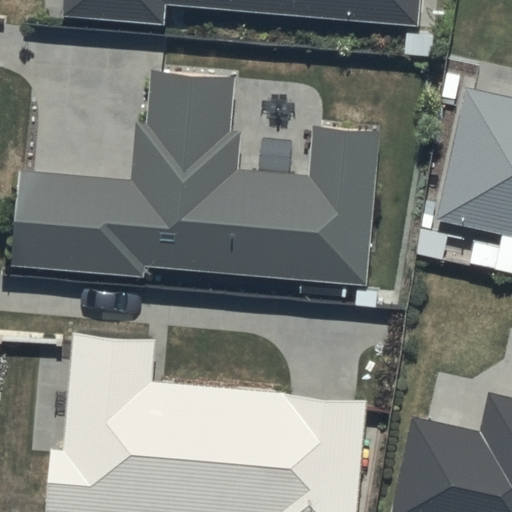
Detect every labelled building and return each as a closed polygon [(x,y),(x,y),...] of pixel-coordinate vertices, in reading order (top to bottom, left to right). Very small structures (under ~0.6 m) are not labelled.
[(417,0),(60,0),(59,12),(159,21),(160,0),(172,0),(415,22),(417,0)] [(375,126),(312,122),(310,172),(239,167),(242,127),(231,127),(234,72),(149,67),(146,119),(134,119),(131,176),(14,169),(8,267),(143,276),(144,265),(365,282),(375,126)] [(433,215),(476,227),(469,262),(511,270),(511,95),(464,84),(433,215)] [(154,336),(70,331),(61,447),(49,447),(45,509),(81,511),(354,511),(365,398),(151,379),(154,336)] [(511,511),(511,393),(487,388),(479,427),(407,413),(387,511),(511,511)]
